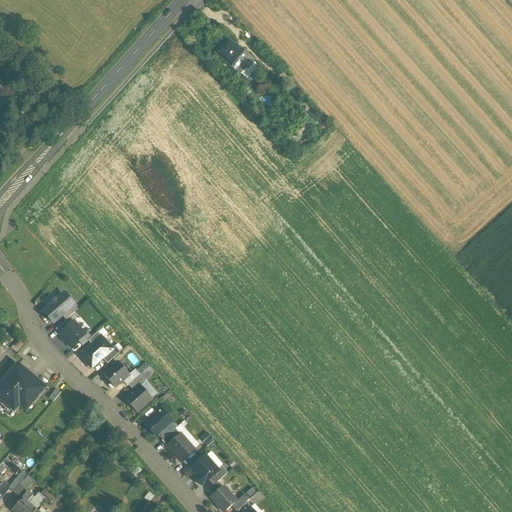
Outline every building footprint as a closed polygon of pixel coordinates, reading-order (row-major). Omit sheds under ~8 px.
[(236,48),(230,42),(218,55),(231,67),(237,60),(244,53),(237,47),(236,48)] [(244,53),(237,60),(246,68),(253,60),(244,53)] [(237,60),(231,67),(240,75),(246,68),(237,60)] [(64,295),(43,312),(53,324),(62,316),(73,306),(64,295)] [(73,306),(62,316),(65,320),(77,310),(73,306)] [(55,330),(59,334),(68,326),(65,322),(55,330)] [(85,336),(73,322),(68,326),(59,334),(72,348),(78,342),(85,336)] [(88,341),(92,346),(101,338),(97,333),(91,338),(88,341)] [(85,336),(78,342),(82,346),(88,341),(91,338),(88,334),(85,336)] [(92,346),(81,356),(92,368),(102,359),(112,350),(101,338),(92,346)] [(112,350),(102,359),(107,364),(120,353),(115,348),(112,350)] [(74,361),(80,367),(81,366),(85,371),(88,368),(78,358),(74,361)] [(19,363),(0,384),(0,405),(11,415),(19,406),(26,413),(48,387),(19,363)] [(129,376),(118,363),(103,375),(115,388),(122,381),(129,376)] [(129,376),(122,381),(127,387),(139,376),(135,370),(129,376)] [(142,374),(128,386),(134,392),(140,387),(140,386),(147,380),(142,374)] [(151,400),(140,387),(134,392),(125,400),(137,413),(151,400)] [(56,388),(49,397),(53,401),(61,391),(56,388)] [(159,411),(146,423),(158,437),(159,436),(171,425),(159,411)] [(171,425),(159,436),(163,440),(175,429),(171,425)] [(163,440),(162,441),(167,447),(180,435),(175,429),(163,440)] [(180,435),(167,447),(180,462),(194,450),(180,435)] [(218,471),(205,457),(190,470),(197,478),(195,479),(202,487),(209,480),(218,472),(218,471)] [(18,470),(13,465),(8,471),(14,475),(18,470)] [(218,472),(209,480),(214,486),(217,484),(227,475),(221,468),(218,471),(218,472)] [(21,471),(8,488),(13,492),(27,476),(21,471)] [(27,476),(13,492),(19,497),(32,481),(27,476)] [(214,486),(208,492),(212,497),(221,489),(217,484),(214,486)] [(212,497),(211,497),(223,511),(224,511),(231,507),(236,503),(222,487),(221,489),(212,497)] [(48,494),(43,490),(39,495),(44,499),(48,494)] [(31,496),(26,492),(21,498),(26,503),(31,496)] [(37,493),(28,505),(35,510),(40,504),(44,499),(39,495),(37,493)] [(54,498),(48,494),(44,499),(49,504),(54,498)] [(236,503),(231,507),(236,511),(237,511),(246,503),(249,500),(245,495),(236,503)] [(26,503),(21,498),(11,510),(13,511),(33,511),(35,510),(28,505),(26,503)] [(49,504),(44,499),(40,504),(48,510),(51,505),(49,504)] [(246,503),(237,511),(245,511),(249,509),(250,509),(251,508),(246,503)]
